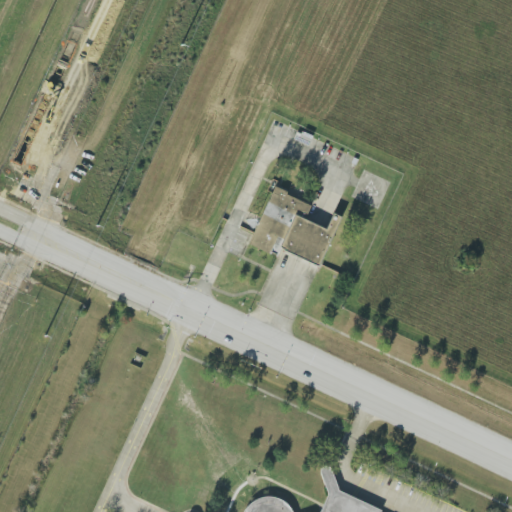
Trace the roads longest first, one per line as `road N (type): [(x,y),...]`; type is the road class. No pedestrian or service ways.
road 1 (tertiary): [(263,342),(511,461)]
road 2 (tertiary): [(41,240),(263,342)]
